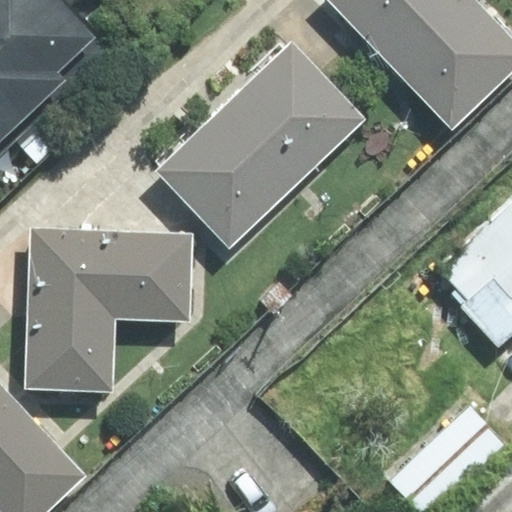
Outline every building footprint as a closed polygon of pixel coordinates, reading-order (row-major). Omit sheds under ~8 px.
[(52,0),(0,0),(0,129),(93,43),(52,0)] [(327,0),(443,130),(511,69),(511,32),(483,0),(327,0)] [(368,113),(291,32),(152,162),(230,243),(368,113)] [(511,196),(425,270),(499,357),(511,346),(511,196)] [(177,313),(179,232),(30,229),(25,389),(109,391),(111,311),(177,313)] [(33,511),(76,476),(0,388),(0,511),(33,511)] [(462,400),(381,478),(413,511),(436,511),(506,445),(462,400)] [(146,511),(140,503),(127,511),(146,511)]
